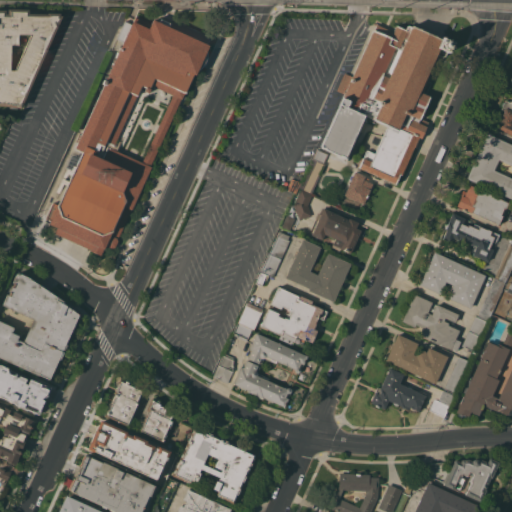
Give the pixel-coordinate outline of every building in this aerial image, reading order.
[(0,105),(0,9),(6,10),(6,13),(8,13),(8,9),(29,9),(29,13),(48,13),(60,13),(60,15),(62,15),(21,108),(0,105)] [(90,250),(90,249),(54,233),(57,227),(49,223),(51,219),(46,217),(53,202),(57,204),(71,174),(72,175),(74,171),(72,170),(74,164),(77,165),(83,151),(75,148),(82,131),(81,131),(82,130),(83,130),(123,41),(117,39),(125,21),(131,24),(132,21),(133,21),(135,17),(150,24),(153,19),(158,21),(160,18),(171,23),(169,27),(209,45),(206,51),(207,52),(207,54),(207,56),(206,59),(206,61),(205,63),(203,64),(200,68),(198,69),(196,75),(194,74),(186,93),(184,92),(182,99),(180,98),(160,146),(159,145),(150,166),(151,166),(114,249),(106,245),(101,255),(90,250)] [(357,166),(361,157),(363,158),(367,150),(375,153),(387,126),(367,116),(346,161),(335,156),(336,154),(320,147),(344,93),(337,90),(345,72),(352,76),(373,29),(374,29),(377,24),(393,32),(396,25),(405,29),(407,25),(408,25),(411,26),(412,25),(441,38),(442,37),(452,41),(448,52),(447,52),(446,55),(443,56),(440,55),(423,93),(430,96),(428,100),(429,101),(426,108),(424,108),(423,110),(425,111),(421,118),(429,122),(421,138),(419,137),(415,147),(414,146),(401,174),(400,174),(395,184),(357,166)] [(498,128),(495,127),(499,120),(500,120),(505,110),(502,108),(503,106),(501,105),(503,102),(505,102),(505,100),(510,102),(510,100),(511,100),(511,135),(497,128),(498,128)] [(511,199),(466,178),(487,133),(511,144),(511,199)] [(323,164),(313,159),(317,149),(327,153),(323,164)] [(355,171),(365,176),(364,176),(369,178),(367,181),(373,183),(363,204),(344,195),(355,171)] [(291,178),(300,182),(295,193),(286,188),(291,178)] [(505,208),(506,209),(503,216),(502,215),(498,224),(472,212),(471,213),(456,206),(460,197),(459,196),(462,190),(466,191),(469,184),(508,202),(505,208)] [(299,219),(294,205),(301,189),(312,194),(308,205),(311,215),(299,219)] [(349,217),(358,222),(356,228),(360,230),(356,239),(357,239),(353,249),(352,248),(350,253),(340,248),(339,250),(332,246),(335,238),(325,234),(322,239),(311,234),(318,219),(315,218),(318,212),(320,213),(322,208),(324,208),(348,219),(349,217)] [(446,230),(445,229),(452,212),(465,218),(462,223),(468,226),(468,224),(473,226),(474,223),(487,229),(499,234),(496,242),(493,241),(489,248),(493,249),(488,261),(472,254),(473,252),(471,252),(474,246),(471,245),(471,243),(460,238),(459,240),(458,239),(457,241),(453,239),(451,243),(442,239),(446,230)] [(287,214),(295,218),(289,230),(282,226),(287,214)] [(261,272),(280,231),(289,235),(288,239),(289,240),(273,277),(268,275),(261,272)] [(511,238),(511,266),(505,282),(494,277),(511,238)] [(303,239),(320,247),(309,271),(317,274),(327,253),(350,263),(333,301),(308,290),(309,288),(285,277),(303,239)] [(434,251),(486,275),(470,308),(448,298),(454,285),(446,281),(440,294),(419,284),(434,251)] [(267,277),(265,276),(261,285),(256,283),(261,272),(268,275),(267,277)] [(0,357),(0,320),(14,327),(12,332),(19,335),(17,339),(23,342),(33,319),(2,305),(7,293),(9,294),(14,283),(12,282),(16,273),(19,274),(20,273),(31,278),(31,279),(63,300),(62,302),(70,308),(71,306),(82,313),(77,325),(75,324),(65,344),(67,345),(61,359),(59,358),(49,379),(39,374),(39,375),(0,357)] [(505,282),(488,321),(488,320),(487,321),(477,317),(494,277),(505,282)] [(269,308),(279,313),(278,316),(284,318),(284,317),(288,319),(292,312),(288,310),(288,309),(282,306),(280,309),(270,304),(278,286),(279,287),(280,286),(286,288),(285,290),(298,296),(299,294),(312,300),(311,303),(327,311),(323,319),(318,317),(315,323),(316,323),(313,329),(317,330),(312,342),(306,340),(304,340),(302,345),(294,341),(294,342),(280,336),(281,335),(260,326),(269,308)] [(419,334),(422,327),(415,324),(414,327),(401,321),(414,294),(432,302),(427,312),(431,314),(436,304),(459,314),(454,324),(444,319),(443,320),(448,323),(448,325),(459,330),(455,339),(460,341),(456,350),(451,348),(450,349),(419,334)] [(247,302),(263,308),(262,310),(263,310),(254,330),(252,329),(238,323),(247,302)] [(487,321),(474,351),(461,345),(475,316),(477,317),(487,321)] [(252,329),(247,340),(233,334),(238,323),(252,329)] [(307,355),(303,364),(301,363),(299,367),(300,368),(301,370),(300,372),(298,373),(297,373),(295,372),(295,371),(294,369),(277,361),(275,363),(264,358),(261,364),(247,358),(251,350),(249,349),(250,347),(249,347),(251,342),(252,343),(256,332),(307,355)] [(511,341),(496,378),(499,379),(492,395),(498,398),(511,366),(511,410),(510,413),(508,412),(507,415),(497,410),(496,411),(483,405),(478,415),(473,412),(471,417),(466,415),(465,416),(462,415),(461,417),(456,415),(457,413),(455,412),(464,392),(463,392),(465,386),(467,387),(468,385),(466,384),(470,375),(472,376),(483,351),(482,350),(486,341),(496,345),(497,343),(501,345),(507,332),(511,333),(511,341)] [(385,360),(390,349),(389,349),(391,344),(392,345),(397,333),(418,343),(413,354),(415,355),(418,349),(419,349),(422,349),(423,350),(425,351),(426,352),(428,347),(448,356),(435,383),(385,360)] [(213,377),(224,353),(234,357),(233,372),(228,383),(213,377)] [(454,394),(444,389),(459,356),(469,361),(454,394)] [(284,406),(262,397),(262,398),(261,398),(248,392),(248,391),(247,391),(248,390),(233,384),(238,373),(237,373),(239,368),(240,369),(241,367),(243,367),(246,360),(260,366),(257,373),(269,378),(268,380),(286,388),(287,387),(289,387),(291,388),(291,389),(291,392),(290,392),(289,393),(287,393),(285,397),(288,398),(284,406)] [(0,396),(0,364),(16,372),(15,373),(18,374),(16,377),(18,377),(19,375),(26,379),(24,383),(28,384),(30,379),(41,384),(42,385),(43,384),(51,388),(47,396),(46,396),(44,400),(45,401),(39,413),(35,412),(34,412),(27,409),(27,410),(14,404),(15,403),(0,396)] [(384,408),(378,406),(378,407),(375,406),(375,405),(370,402),(371,399),(372,395),(373,395),(374,393),(377,386),(380,388),(386,373),(387,370),(389,367),(403,374),(399,383),(409,387),(409,386),(412,388),(411,389),(418,392),(419,390),(425,393),(424,395),(425,395),(417,411),(415,410),(415,411),(413,410),(414,409),(408,407),(407,410),(399,406),(397,406),(396,407),(395,406),(394,406),(394,404),(394,403),(388,400),(384,408)] [(127,424),(107,415),(107,414),(106,414),(107,412),(106,412),(114,395),(121,381),(125,383),(126,381),(128,382),(128,384),(133,386),(134,385),(139,387),(138,389),(141,390),(136,402),(137,403),(127,424)] [(429,409),(433,399),(435,399),(438,400),(442,390),(454,395),(449,405),(444,416),(429,409)] [(151,409),(149,408),(153,400),(160,404),(159,405),(165,408),(165,409),(173,413),(170,420),(172,422),(169,428),(168,428),(165,434),(167,434),(164,441),(141,430),(151,409)] [(0,476),(0,469),(1,467),(4,469),(7,461),(6,461),(7,459),(0,455),(0,407),(1,408),(2,406),(10,409),(8,414),(12,415),(14,411),(22,415),(21,417),(24,419),(25,416),(33,420),(30,426),(33,427),(32,429),(31,428),(22,449),(19,448),(18,451),(21,452),(20,454),(17,459),(18,459),(15,465),(13,464),(10,471),(11,472),(7,480),(0,476)] [(94,451),(94,452),(88,449),(91,441),(91,440),(94,432),(96,433),(97,430),(96,430),(98,424),(99,424),(101,419),(128,431),(127,433),(132,436),(133,434),(147,441),(146,442),(152,445),(152,443),(170,451),(166,460),(167,460),(160,476),(158,475),(156,479),(94,451)] [(214,494),(215,490),(212,489),(216,480),(218,481),(220,477),(201,468),(199,472),(200,473),(197,481),(194,480),(194,481),(192,480),(191,484),(172,475),(194,426),(256,454),(233,503),(214,494)] [(116,511),(71,491),(72,491),(69,489),(62,486),(67,475),(75,478),(85,455),(86,455),(102,462),(102,461),(155,485),(150,496),(149,495),(141,511),(116,511)] [(490,477),(484,490),(486,490),(480,502),(464,494),(466,491),(467,491),(471,482),(470,481),(473,473),(469,471),(467,476),(462,474),(461,477),(464,479),(458,491),(443,484),(454,459),(460,462),(461,459),(468,459),(472,460),(474,459),(475,459),(478,460),(479,458),(487,462),(489,457),(498,462),(491,477),(490,477)] [(340,511),(329,507),(338,487),(339,473),(369,474),(369,477),(379,477),(378,496),(370,511),(340,511)] [(168,477),(178,482),(164,511),(155,511),(153,511),(153,509),(168,477)] [(413,511),(428,481),(430,483),(474,504),(475,503),(479,505),(475,511),(413,511)] [(391,511),(388,511),(378,508),(388,484),(402,490),(391,511)] [(176,511),(180,505),(183,506),(186,500),(183,499),(187,489),(231,509),(229,511),(176,511)] [(58,511),(66,495),(103,511),(58,511)]
